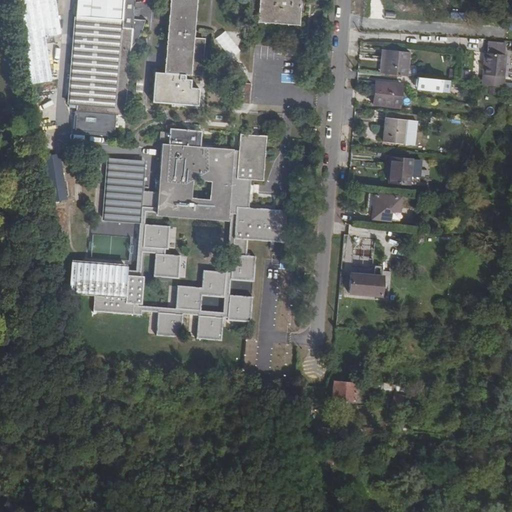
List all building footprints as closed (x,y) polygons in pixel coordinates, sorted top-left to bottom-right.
[(14,0),(20,42),(52,36),(61,35),(55,0),(14,0)] [(89,5),(89,0),(76,0),(75,20),(88,21),(89,5)] [(195,26),(197,0),(169,0),(168,24),(164,62),(163,73),(191,75),(191,74),(200,74),(203,39),(194,38),(195,26)] [(301,3),(301,0),(259,0),(258,22),(299,25),(301,3)] [(132,19),(133,2),(89,5),(88,21),(75,20),(73,20),(67,104),(75,105),(74,117),(76,117),(75,130),(106,133),(106,135),(114,135),(114,127),(123,127),(131,39),(135,38),(139,36),(142,33),(144,29),(144,25),(144,20),(132,19)] [(215,50),(229,51),(231,28),(216,27),(215,50)] [(52,36),(20,42),(27,85),(51,82),(46,44),(53,43),(52,36)] [(409,51),(383,49),(380,72),(406,75),(409,51)] [(506,54),(484,52),(481,84),(503,86),(506,54)] [(449,80),(419,77),(417,88),(447,91),(449,80)] [(403,84),(376,82),(373,104),(401,106),(403,84)] [(249,104),(251,84),(239,83),(237,103),(249,104)] [(407,119),(386,117),(383,140),(404,142),(407,119)] [(71,260),(69,293),(83,294),(94,295),(94,300),(93,311),(141,315),(141,310),(157,311),(156,335),(181,337),(183,313),(198,314),(196,338),(221,340),(223,316),(227,317),(227,319),(250,321),(252,296),(229,294),(231,279),(253,281),(255,256),(246,255),(247,240),(284,242),(286,210),(248,207),(250,179),(263,180),(266,136),(240,134),(238,150),(234,150),(232,149),(161,143),(157,192),(142,191),(145,162),(107,159),(102,219),(139,223),(136,265),(71,260)] [(38,158),(44,203),(47,202),(67,199),(60,154),(38,158)] [(391,157),(388,181),(409,184),(412,159),(391,157)] [(400,197),(368,194),(366,218),(397,221),(400,197)] [(349,293),(380,296),(382,276),(351,273),(349,293)] [(334,381),(333,387),(333,400),(354,401),(356,382),(334,381)] [(391,404),(401,407),(404,396),(394,393),(391,404)] [(401,407),(412,411),(416,399),(404,396),(401,407)] [(384,427),(388,414),(379,411),(375,424),(384,427)]
